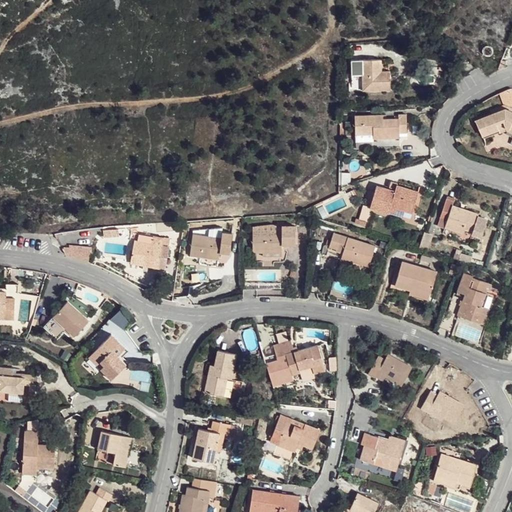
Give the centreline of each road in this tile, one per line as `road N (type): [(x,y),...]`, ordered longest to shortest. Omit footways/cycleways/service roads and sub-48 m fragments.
road 1 (track): [(0,123),(242,91),(323,41),(331,0)]
road 2 (residential): [(511,72),(473,88),(446,119),(444,135),(463,164),(511,178)]
road 3 (residential): [(321,492),(343,414),(346,313)]
road 4 (residential): [(143,306),(56,260),(0,252)]
road 5 (residential): [(480,364),(447,345),(346,313)]
road 6 (residential): [(346,313),(261,306),(214,316)]
